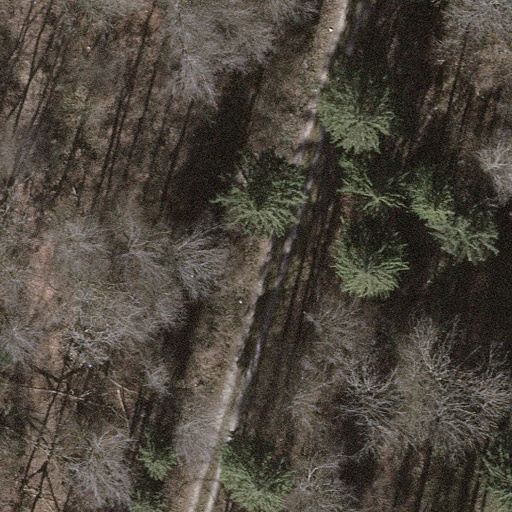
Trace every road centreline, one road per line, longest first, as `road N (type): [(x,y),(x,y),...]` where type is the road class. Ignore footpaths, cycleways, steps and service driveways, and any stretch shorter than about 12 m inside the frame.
road 1 (track): [(210,511),(357,0)]
road 2 (track): [(399,0),(377,418),(382,511)]
road 3 (track): [(47,511),(40,0)]
